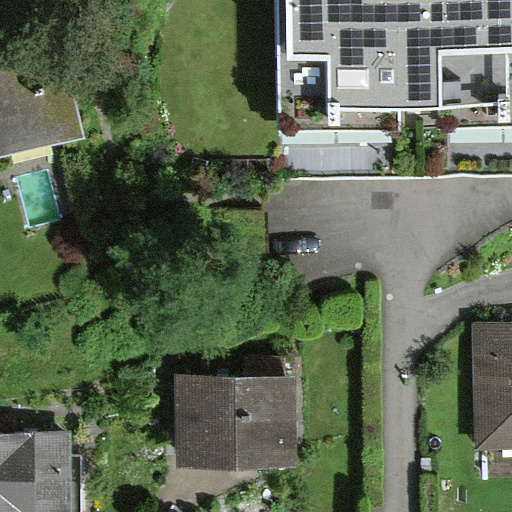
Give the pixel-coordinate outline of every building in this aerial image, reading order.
[(511,0),(280,0),(284,173),(511,168),(511,0)] [(0,46),(0,153),(84,130),(56,31),(0,46)] [(511,323),(481,324),(483,435),(511,435),(511,323)] [(294,365),(177,368),(179,460),(296,458),(294,365)] [(73,426),(0,428),(0,511),(76,510),(73,426)]
